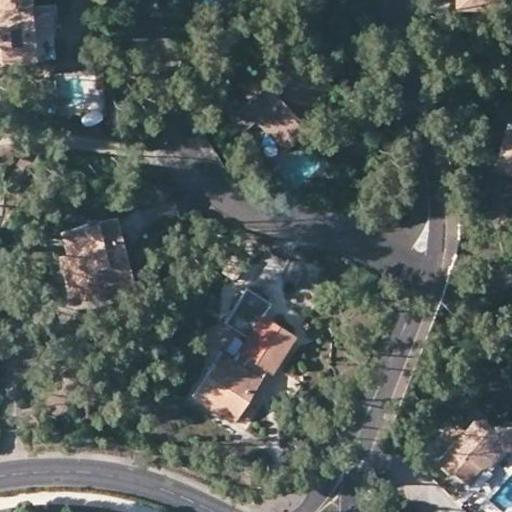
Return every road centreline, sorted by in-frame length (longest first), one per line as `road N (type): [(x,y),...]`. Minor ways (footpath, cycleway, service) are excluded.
road 1 (residential): [(141,0),(171,114),(206,187),(298,229),(428,260)]
road 2 (residential): [(428,260),(428,212),(391,0)]
road 3 (tertiary): [(208,511),(87,473),(0,481)]
road 4 (residential): [(364,429),(419,303),(428,260)]
